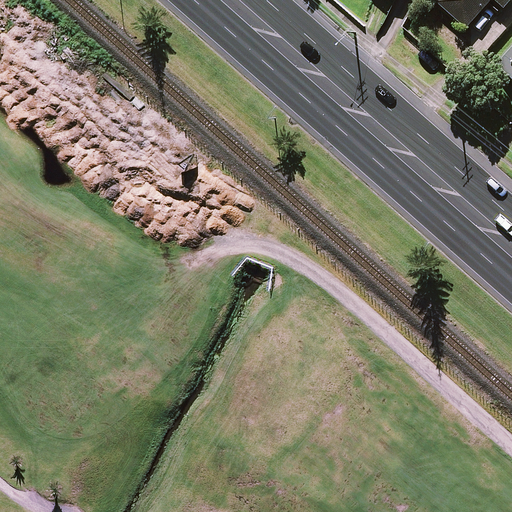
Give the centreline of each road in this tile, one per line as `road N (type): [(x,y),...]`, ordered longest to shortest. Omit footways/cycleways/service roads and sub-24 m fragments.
road 1 (trunk): [(511,280),(194,0)]
road 2 (trunk): [(263,0),(511,219)]
